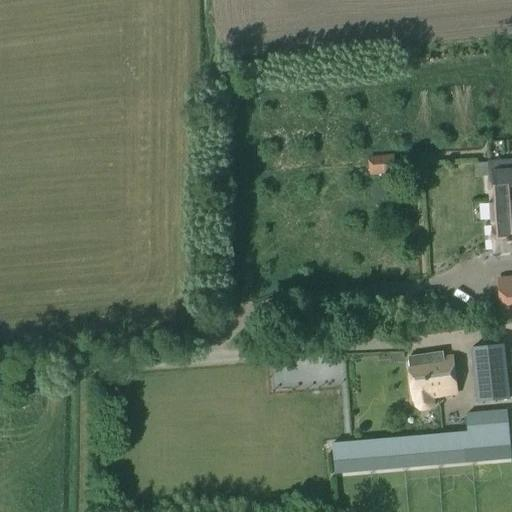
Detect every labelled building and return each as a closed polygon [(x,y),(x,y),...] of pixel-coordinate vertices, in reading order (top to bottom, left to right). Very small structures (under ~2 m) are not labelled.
[(394,156),(368,158),(370,179),(395,177),(394,156)] [(511,169),(488,171),(493,253),(511,251),(511,222),(510,223),(508,201),(511,200),(511,169)] [(511,278),(499,279),(501,318),(511,317),(511,278)] [(503,343),(468,346),(474,403),(509,399),(503,343)] [(444,352),(401,355),(404,397),(455,393),(453,357),(444,358),(444,352)] [(467,434),(331,445),(333,463),(509,449),(506,413),(465,416),(467,434)]
